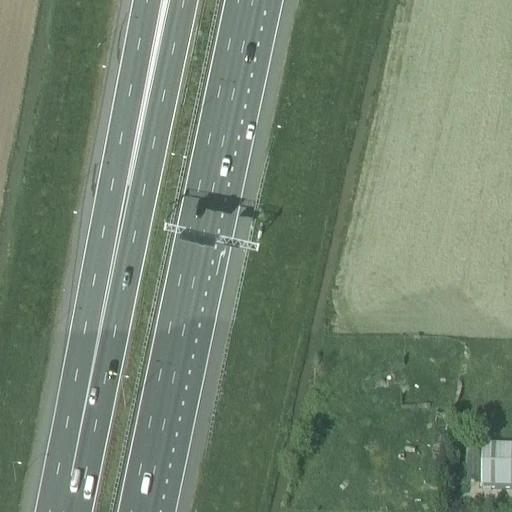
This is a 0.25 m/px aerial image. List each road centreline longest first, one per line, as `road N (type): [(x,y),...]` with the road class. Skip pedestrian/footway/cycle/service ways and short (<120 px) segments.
road 1 (motorway): [(145,511),(256,0)]
road 2 (motorway): [(179,0),(72,469)]
road 3 (motorway): [(146,0),(72,469)]
